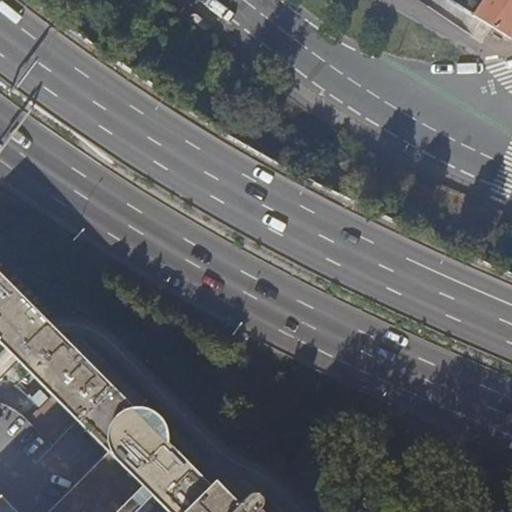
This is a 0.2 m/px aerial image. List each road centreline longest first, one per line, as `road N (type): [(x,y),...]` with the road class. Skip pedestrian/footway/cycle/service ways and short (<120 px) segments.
road 1 (trunk): [(511,324),(406,278),(165,149),(0,34)]
road 2 (trunk): [(0,137),(131,228),(511,415)]
road 3 (residential): [(243,0),(418,122)]
